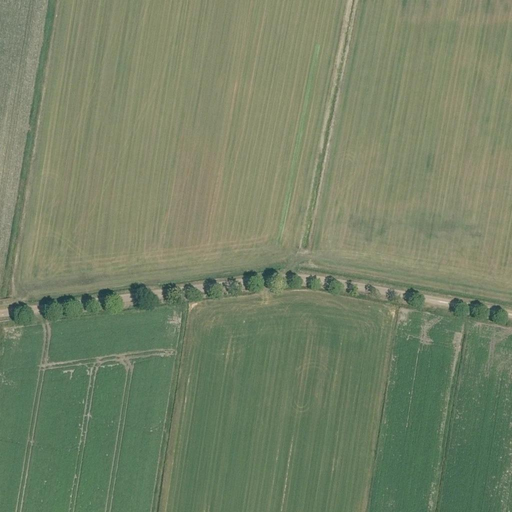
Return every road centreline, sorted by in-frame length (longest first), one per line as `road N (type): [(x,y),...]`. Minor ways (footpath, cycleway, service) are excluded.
road 1 (unclassified): [(276,271),(0,308)]
road 2 (track): [(511,311),(276,271)]
